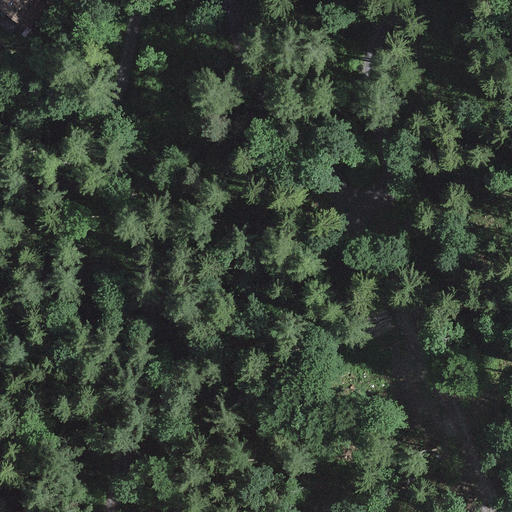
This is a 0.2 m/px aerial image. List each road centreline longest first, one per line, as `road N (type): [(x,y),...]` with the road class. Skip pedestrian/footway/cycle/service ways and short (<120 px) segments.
road 1 (track): [(112,511),(158,308),(116,155),(137,0)]
road 2 (track): [(232,0),(254,72),(339,187),(376,203),(396,178),(369,88),(373,56),(403,0)]
